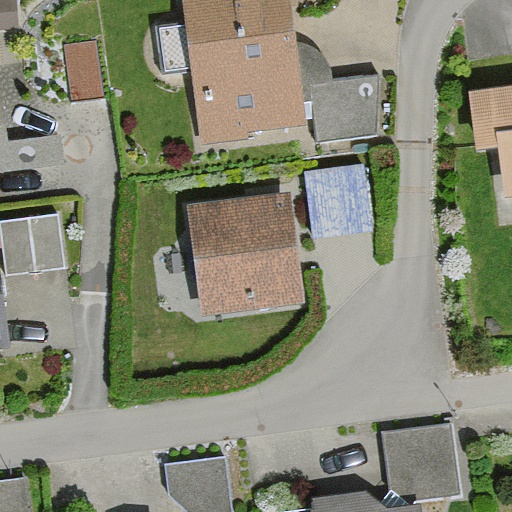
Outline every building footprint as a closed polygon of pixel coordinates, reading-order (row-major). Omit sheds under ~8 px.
[(308,139),(292,0),(270,0),(186,10),(203,151),(308,139)] [(0,37),(14,37),(12,12),(0,12),(0,37)] [(335,79),(313,64),(318,149),(385,145),(382,90),(336,92),(335,79)] [(511,94),(475,99),(482,162),(506,159),(511,205),(511,94)] [(372,243),(365,177),(309,183),(316,249),(372,243)] [(308,315),(295,203),(192,216),(206,327),(308,315)] [(63,278),(56,225),(2,233),(9,286),(63,278)] [(0,359),(13,357),(0,257),(0,359)] [(389,502),(427,509),(459,505),(451,433),(382,442),(389,502)] [(170,501),(180,511),(228,511),(223,468),(166,476),(170,501)] [(0,511),(28,511),(25,487),(0,490),(0,511)] [(427,511),(427,509),(389,502),(317,510),(317,511),(427,511)]
